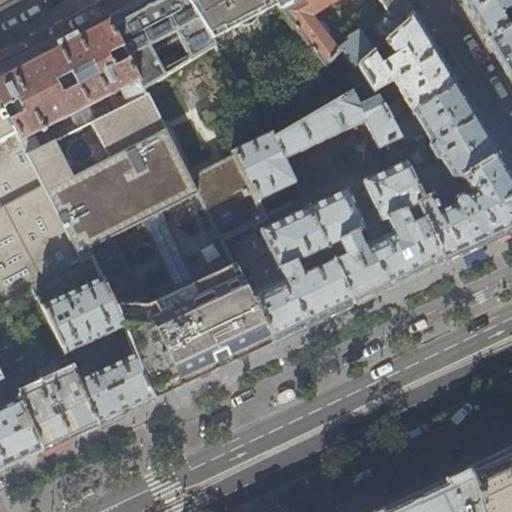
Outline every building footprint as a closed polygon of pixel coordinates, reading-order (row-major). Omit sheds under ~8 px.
[(0,0),(0,10),(19,0),(0,0)] [(146,0),(137,5),(107,21),(143,89),(213,45),(210,41),(184,2),(183,0),(146,0)] [(183,0),(184,2),(210,41),(277,6),(280,10),(295,2),(293,0),(183,0)] [(297,0),(295,2),(280,10),(323,66),(341,51),(355,68),(357,66),(413,17),(402,0),(297,0)] [(511,0),(461,0),(466,8),(486,41),(511,83),(511,0)] [(413,17),(357,66),(367,84),(372,94),(393,82),(402,98),(381,110),(391,125),(455,87),(434,51),(413,17)] [(3,76),(0,78),(0,105),(4,114),(12,110),(10,106),(15,103),(22,116),(9,122),(26,155),(41,148),(34,136),(73,116),(79,129),(86,125),(109,112),(106,106),(91,115),(87,108),(122,90),(125,96),(111,103),(114,110),(145,95),(143,89),(107,21),(49,52),(44,55),(3,76)] [(269,134),(232,152),(259,202),(294,186),(295,183),(284,161),(362,123),(376,152),(399,141),(391,125),(381,110),(372,94),(367,84),(273,139),(269,134)] [(455,87),(391,125),(399,141),(402,145),(423,133),(429,142),(427,147),(437,163),(429,168),(425,161),(419,165),(418,163),(414,166),(419,176),(430,196),(438,192),(461,178),(497,156),(485,136),(473,116),(455,87)] [(91,258),(95,266),(101,280),(122,328),(126,337),(151,400),(172,390),(184,384),(223,366),(271,343),(242,283),(222,242),(267,218),(259,202),(232,152),(188,176),(147,94),(145,95),(86,125),(79,129),(41,148),(26,155),(83,262),(91,258)] [(4,114),(0,105),(0,302),(31,287),(83,262),(26,155),(9,122),(4,114)] [(511,180),(511,179),(497,156),(461,178),(472,197),(468,199),(466,197),(463,196),(460,195),(457,196),(455,197),(452,201),(451,203),(451,206),(440,212),(434,201),(441,197),(438,192),(430,196),(415,205),(442,262),(489,241),(511,229),(511,180)] [(344,191),(306,209),(352,305),(369,297),(393,286),(442,262),(415,205),(430,196),(419,176),(412,180),(404,163),(361,183),(377,218),(360,225),(344,191)] [(306,209),(258,232),(281,280),(254,293),(248,280),(242,283),(271,343),(312,324),(352,305),(306,209)] [(83,262),(31,287),(34,294),(95,266),(91,258),(83,262)] [(101,280),(41,307),(63,354),(64,356),(122,328),(101,280)] [(31,287),(0,302),(0,383),(7,380),(29,370),(47,362),(63,354),(41,307),(34,294),(31,287)] [(125,361),(76,382),(97,425),(131,409),(151,400),(126,337),(117,342),(125,361)] [(63,354),(47,362),(52,371),(40,377),(44,386),(30,393),(25,384),(34,379),(29,370),(7,380),(10,388),(15,397),(41,452),(75,435),(97,425),(76,382),(64,356),(63,354)] [(7,380),(0,383),(0,394),(4,393),(3,391),(10,388),(7,380)] [(0,409),(0,470),(41,452),(15,397),(7,400),(10,405),(0,409)] [(511,511),(511,449),(467,471),(473,481),(481,511),(511,511)] [(481,511),(473,481),(467,471),(457,476),(380,511),(481,511)]
